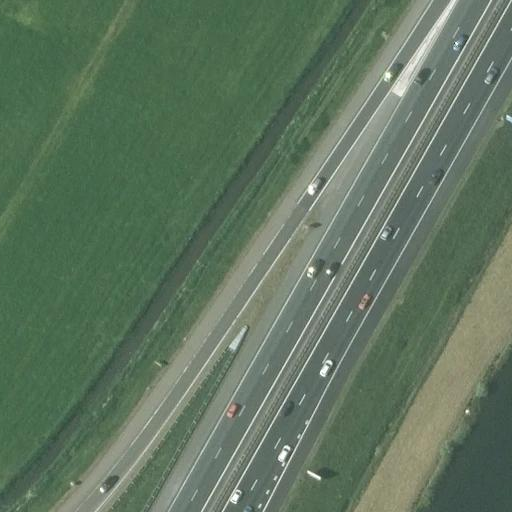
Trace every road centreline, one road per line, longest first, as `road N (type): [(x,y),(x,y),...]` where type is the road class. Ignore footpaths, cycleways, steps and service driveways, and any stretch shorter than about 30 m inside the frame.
road 1 (motorway): [(464,0),(387,84),(154,428),(85,511)]
road 2 (motorway): [(474,0),(184,511)]
road 3 (motorway): [(239,511),(511,24)]
